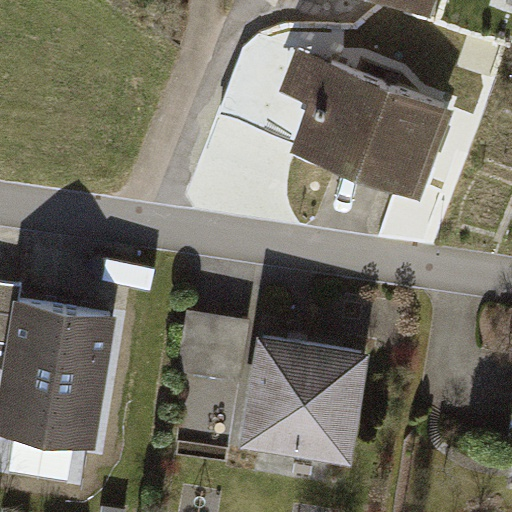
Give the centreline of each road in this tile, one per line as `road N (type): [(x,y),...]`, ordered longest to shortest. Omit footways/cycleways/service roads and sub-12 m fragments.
road 1 (residential): [(0,202),(511,276)]
road 2 (unknown): [(147,223),(223,43)]
road 3 (unknown): [(211,0),(223,43),(252,20),(359,16)]
